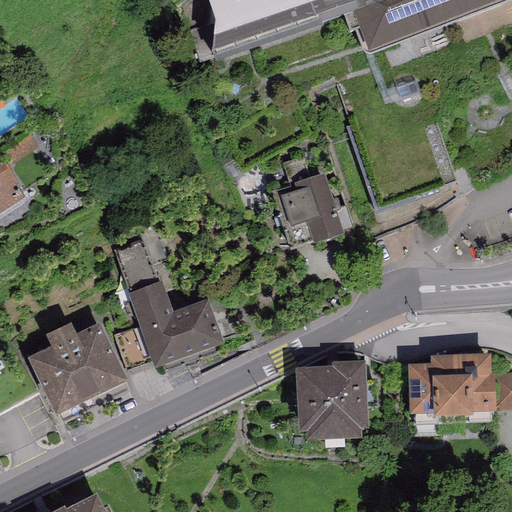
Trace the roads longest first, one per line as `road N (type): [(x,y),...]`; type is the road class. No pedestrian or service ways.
road 1 (secondary): [(371,315),(0,502)]
road 2 (residential): [(511,340),(477,333),(400,346),(371,315)]
road 3 (secondary): [(511,283),(417,294),(371,315)]
